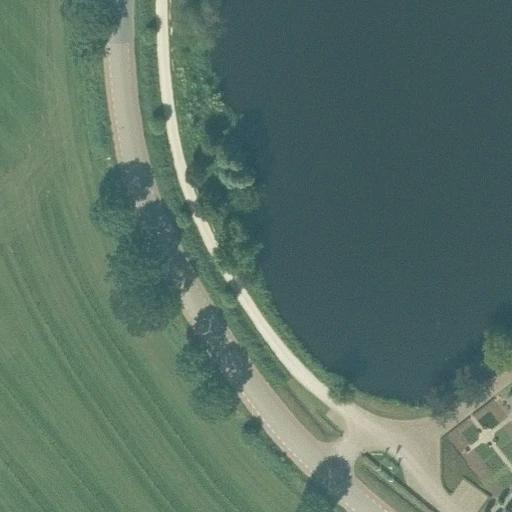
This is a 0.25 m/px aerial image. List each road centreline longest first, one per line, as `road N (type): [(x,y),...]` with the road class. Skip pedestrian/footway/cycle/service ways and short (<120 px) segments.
road 1 (tertiary): [(379,511),(252,397),(160,244),(125,129),(121,0)]
road 2 (track): [(376,436),(273,350),(183,186),(161,0)]
